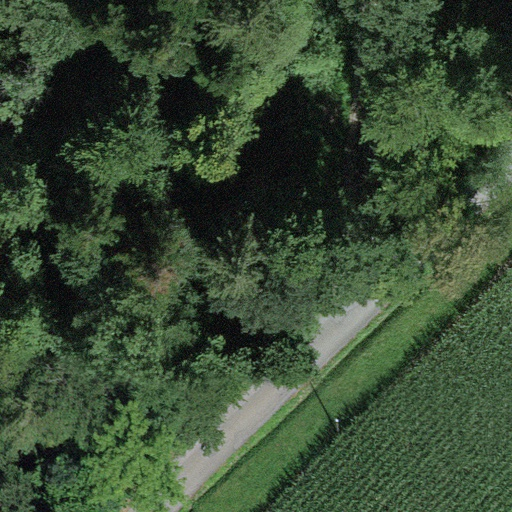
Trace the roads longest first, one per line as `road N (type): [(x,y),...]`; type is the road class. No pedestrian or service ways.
road 1 (residential): [(147,511),(178,466),(511,163)]
road 2 (track): [(373,0),(348,312)]
